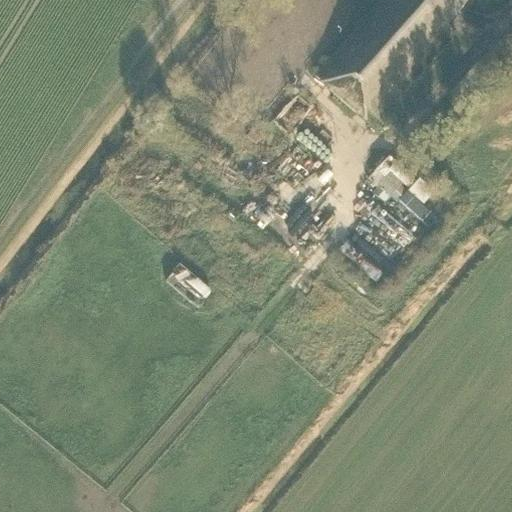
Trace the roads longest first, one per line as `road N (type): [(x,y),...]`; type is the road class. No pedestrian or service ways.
road 1 (track): [(112,499),(344,230),(357,145),(302,81)]
road 2 (track): [(192,0),(0,252)]
